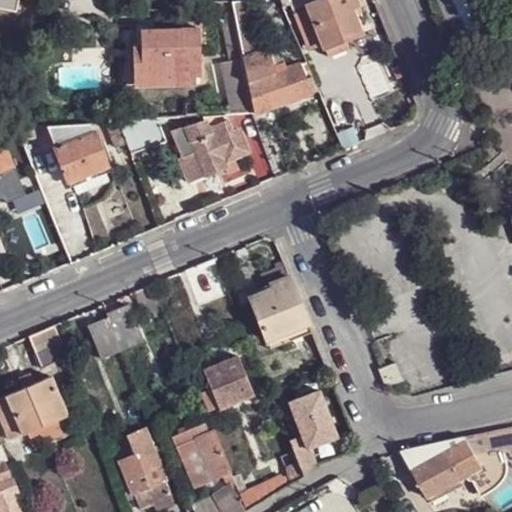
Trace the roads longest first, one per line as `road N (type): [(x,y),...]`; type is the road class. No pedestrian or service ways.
road 1 (residential): [(0,323),(292,203)]
road 2 (residential): [(292,203),(427,145),(440,124),(441,100),(402,0)]
road 3 (residential): [(383,424),(292,203)]
road 4 (residential): [(383,424),(366,449),(255,511)]
road 5 (residential): [(511,402),(383,424)]
